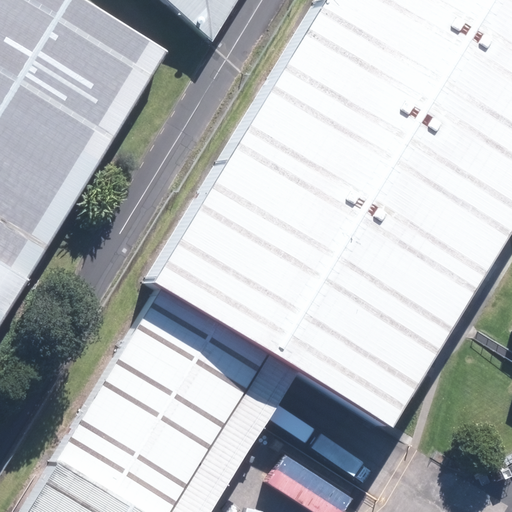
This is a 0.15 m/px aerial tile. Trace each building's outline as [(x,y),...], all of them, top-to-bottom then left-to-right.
[(0,0),(0,369),(181,73),(61,0),(0,0)] [(511,0),(336,0),(158,292),(385,430),(511,221),(511,0)] [(159,0),(210,43),(236,0),(159,0)] [(158,292),(53,464),(131,511),(212,511),(295,376),(158,292)] [(339,511),(356,485),(285,440),(263,474),(322,511),(339,511)] [(131,511),(53,464),(23,511),(131,511)]
